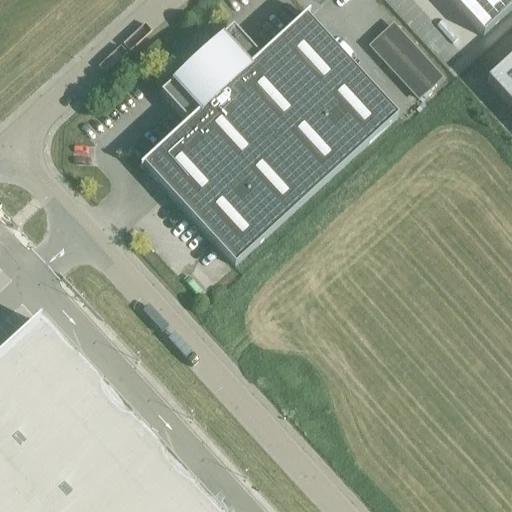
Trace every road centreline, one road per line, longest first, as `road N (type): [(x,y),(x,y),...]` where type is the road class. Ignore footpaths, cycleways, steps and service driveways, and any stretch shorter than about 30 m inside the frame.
road 1 (unclassified): [(353,511),(17,149)]
road 2 (unknown): [(259,0),(107,146),(128,184),(122,203),(0,313)]
road 3 (unclassified): [(178,0),(17,149)]
